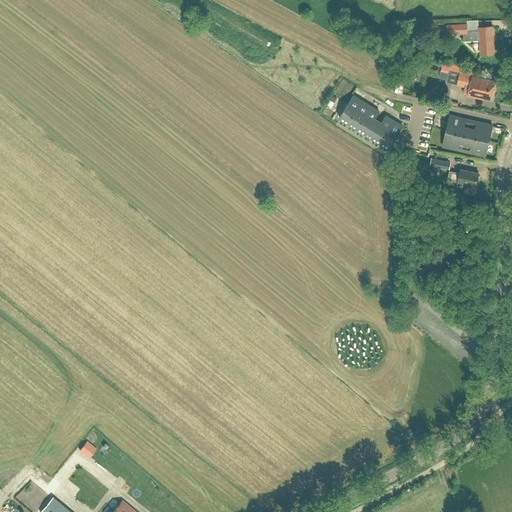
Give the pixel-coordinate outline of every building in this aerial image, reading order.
[(495,54),(493,25),(478,26),(479,28),(467,29),(467,23),(446,24),(447,34),(464,33),(464,41),(479,40),(480,55),(495,54)] [(468,94),(468,95),(484,99),(484,97),(490,99),(492,98),(496,81),(473,75),(474,70),(461,66),(456,84),(465,86),(463,93),(468,94)] [(348,103),(339,116),(389,148),(398,135),(397,135),(402,126),(385,115),(380,124),(374,120),(379,111),(354,95),(348,103)] [(438,124),(440,118),(432,115),(430,121),(438,124)] [(442,144),(470,151),(470,148),(487,152),(489,140),(486,139),(489,126),(493,126),(465,119),(464,123),(448,119),(446,130),(449,131),(446,145),(442,144)] [(403,153),(396,149),(390,157),(397,161),(403,153)] [(430,165),(449,169),(451,161),(432,157),(430,165)] [(479,181),(477,180),(479,172),(461,168),(460,173),(449,170),(447,180),(457,182),(457,183),(466,185),(465,193),(476,195),(479,181)] [(112,511),(72,511),(52,496),(40,511),(136,511),(122,500),(112,511)]
